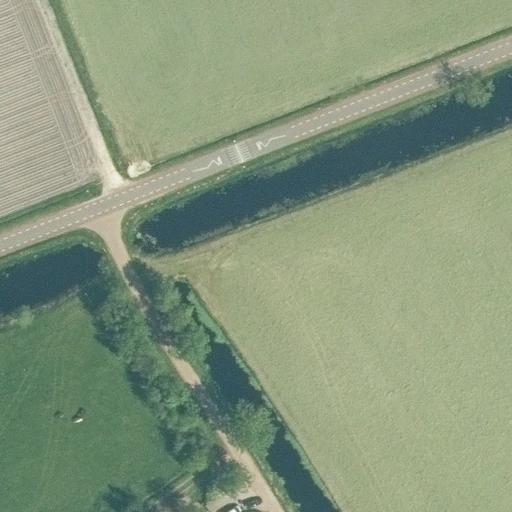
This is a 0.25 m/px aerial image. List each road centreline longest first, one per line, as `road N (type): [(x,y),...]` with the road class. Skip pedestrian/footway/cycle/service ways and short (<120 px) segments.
road 1 (tertiary): [(0,246),(511,49)]
road 2 (track): [(95,209),(274,511)]
